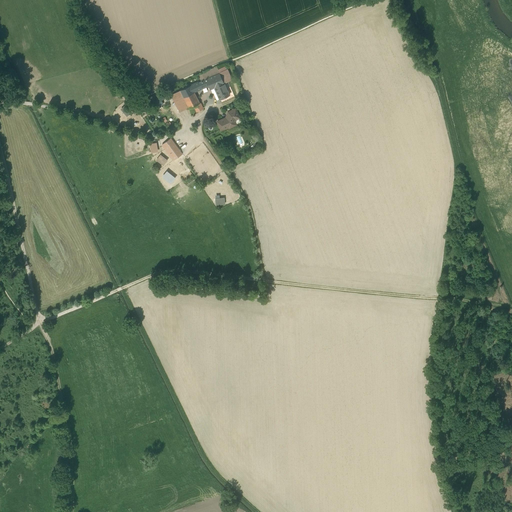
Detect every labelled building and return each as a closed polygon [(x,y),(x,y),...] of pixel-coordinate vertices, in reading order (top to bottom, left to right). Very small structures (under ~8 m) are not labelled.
[(217,67),(188,79),(191,85),(194,91),(208,85),(210,89),(215,88),(224,83),(217,67)] [(224,83),(215,88),(220,99),(229,95),(224,83)] [(191,85),(180,90),(189,108),(200,103),(194,91),(191,85)] [(189,108),(180,90),(171,95),(180,112),(189,108)] [(126,106),(121,110),(127,116),(131,112),(126,106)] [(228,115),(227,117),(226,117),(225,119),(224,118),(217,121),(221,130),(229,127),(230,127),(236,125),(236,124),(235,121),(236,119),(240,117),(236,108),(228,112),(229,114),(228,115)] [(182,154),(171,138),(162,144),(174,160),(182,154)] [(167,161),(161,155),(157,160),(164,165),(167,161)] [(176,178),(168,171),(164,176),(171,183),(176,178)]
